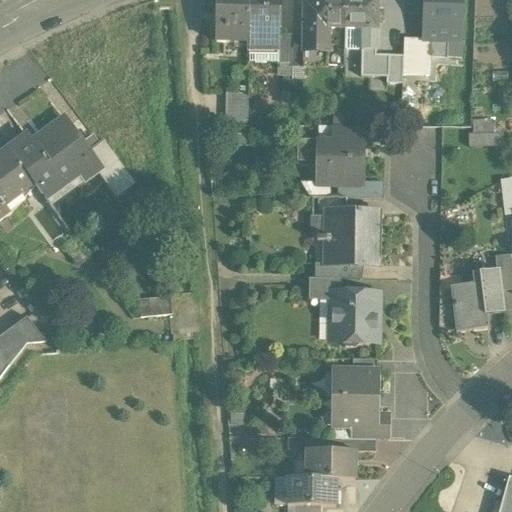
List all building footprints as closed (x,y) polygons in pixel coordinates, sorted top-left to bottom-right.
[(249,0),(216,0),(216,44),(249,44),(249,0)] [(280,0),(249,0),(249,44),(249,52),(277,52),(278,52),(279,36),(279,29),(281,29),(280,0)] [(312,0),(312,10),(312,11),(306,11),(306,21),(312,21),(312,29),(313,29),(313,32),(312,50),(326,50),(327,29),(344,30),(344,0),(312,0)] [(344,0),(344,30),(361,30),(361,51),(375,51),(376,31),(376,22),(382,22),(382,13),(376,12),(376,0),(344,0)] [(462,0),(423,0),(423,21),(462,23),(462,0)] [(312,21),(306,21),(306,11),(312,11),(312,10),(305,10),(304,32),(313,32),(313,29),(312,29),(312,21)] [(462,23),(423,21),(422,41),(447,42),(461,43),(462,23)] [(292,36),(279,36),(278,52),(277,52),(277,64),(277,76),(290,76),(291,68),(292,36)] [(306,36),(292,36),(291,68),(306,69),(306,36)] [(461,43),(447,42),(447,58),(461,59),(461,43)] [(277,52),(249,52),(249,63),(277,64),(277,52)] [(344,56),(325,55),(325,65),(344,65),(344,59),(344,56)] [(403,57),(377,56),(377,78),(387,78),(402,78),(403,57)] [(419,57),(403,57),(402,78),(419,79),(419,57)] [(363,59),(344,59),(344,65),(343,71),(362,71),(363,72),(363,59)] [(248,95),(226,95),(225,121),(247,122),(248,95)] [(50,130),(32,144),(26,136),(7,149),(34,185),(43,198),(76,173),(84,184),(97,174),(101,171),(87,153),(64,121),(50,130)] [(493,121),(472,122),(473,136),(493,135),(493,121)] [(360,128),(334,127),(333,144),(360,145),(360,144),(360,128)] [(473,136),(469,136),(469,148),(502,148),(502,135),(493,135),(473,136)] [(135,185),(103,141),(87,153),(101,171),(97,174),(116,200),(135,185)] [(333,144),(318,143),(317,187),(361,188),(362,144),(360,144),(360,145),(333,144)] [(7,149),(0,154),(0,207),(1,207),(2,208),(4,206),(3,205),(19,193),(20,195),(34,185),(7,149)] [(511,177),(502,179),(507,214),(511,213),(511,177)] [(346,200),(317,199),(317,216),(324,216),(345,216),(345,212),(346,212),(346,200)] [(345,216),(324,216),(323,239),(316,239),(317,243),(324,243),(323,266),(324,267),(339,268),(379,269),(380,213),(360,213),(360,212),(357,212),(357,213),(351,212),(346,212),(345,212),(345,216)] [(511,258),(496,259),(497,272),(499,271),(502,293),(511,291),(511,271),(511,262),(511,258)] [(339,268),(324,267),(323,266),(314,266),(314,281),(339,281),(339,268)] [(463,286),(456,287),(458,305),(453,305),(457,333),(488,329),(486,316),(504,314),(502,293),(499,271),(497,272),(473,274),(474,276),(479,276),(480,284),(463,286)] [(462,276),(442,278),(443,290),(451,289),(451,288),(456,287),(463,286),(462,276)] [(314,281),(308,281),(308,301),(331,302),(330,331),(340,331),(340,344),(344,349),(355,349),(360,345),(375,345),(376,316),(378,316),(379,296),(340,295),(340,281),(314,281)] [(142,315),(160,314),(158,299),(141,301),(142,315)] [(27,319),(0,338),(0,357),(8,369),(26,346),(44,344),(45,344),(27,319)] [(0,379),(8,369),(0,357),(0,379)] [(378,373),(334,373),(334,375),(333,375),(333,429),(352,429),(352,428),(368,429),(369,418),(377,418),(377,417),(378,373)] [(377,417),(377,418),(369,418),(368,429),(352,428),(352,429),(352,441),(375,441),(376,439),(388,440),(388,417),(377,417)] [(352,441),(317,441),(317,452),(355,453),(355,454),(375,454),(375,441),(352,441)] [(317,452),(306,452),(306,479),(306,480),(336,481),(354,481),(355,454),(355,453),(317,452)] [(336,481),(306,480),(306,479),(287,479),(287,508),(295,508),(321,508),(335,509),(336,481)] [(511,511),(511,479),(509,479),(499,511),(511,511)]
